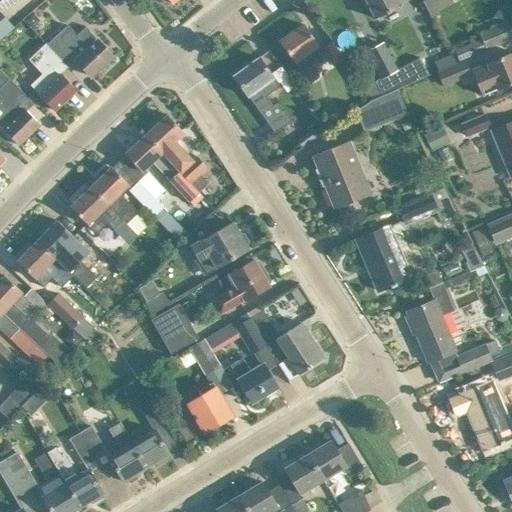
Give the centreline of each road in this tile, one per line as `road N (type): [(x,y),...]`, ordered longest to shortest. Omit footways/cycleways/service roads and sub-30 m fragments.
road 1 (residential): [(378,371),(197,89),(167,56)]
road 2 (residential): [(144,511),(378,371)]
road 3 (residential): [(0,219),(167,56)]
road 4 (residential): [(471,511),(378,371)]
